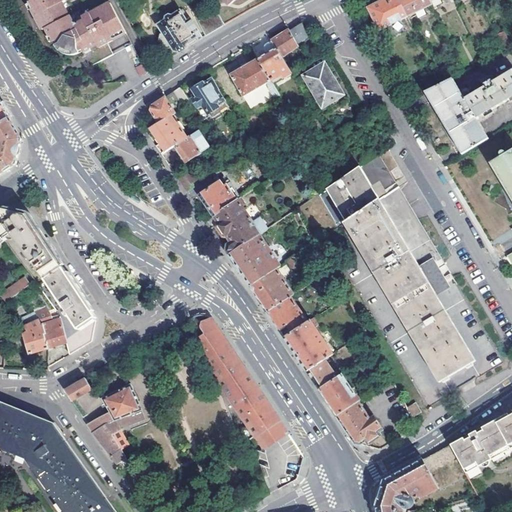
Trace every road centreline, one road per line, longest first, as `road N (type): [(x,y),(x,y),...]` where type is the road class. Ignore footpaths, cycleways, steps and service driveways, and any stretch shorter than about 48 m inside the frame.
road 1 (residential): [(325,0),(511,310)]
road 2 (secondary): [(313,0),(213,49),(57,150)]
road 3 (secondary): [(242,315),(324,436),(346,483)]
road 4 (secondary): [(57,150),(66,186),(97,229),(186,286)]
road 5 (secondary): [(346,483),(511,382)]
road 6 (secondary): [(198,255),(125,211),(57,150)]
road 7 (residential): [(50,384),(175,306),(186,286)]
road 8 (residential): [(139,511),(50,384)]
